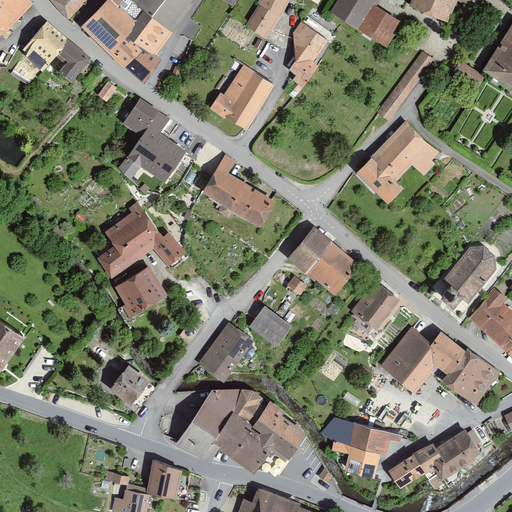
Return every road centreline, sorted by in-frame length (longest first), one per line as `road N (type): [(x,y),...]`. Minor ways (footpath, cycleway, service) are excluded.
road 1 (residential): [(315,212),(111,68),(38,0)]
road 2 (residential): [(138,443),(215,323),(315,212)]
road 3 (residential): [(511,371),(315,212)]
road 4 (track): [(0,166),(18,173),(111,68)]
road 5 (secondary): [(0,393),(138,443)]
road 6 (secondary): [(221,473),(259,477),(356,511)]
road 7 (residential): [(315,212),(407,108)]
road 8 (residential): [(511,401),(387,463)]
road 9 (residential): [(511,192),(431,137),(407,108)]
